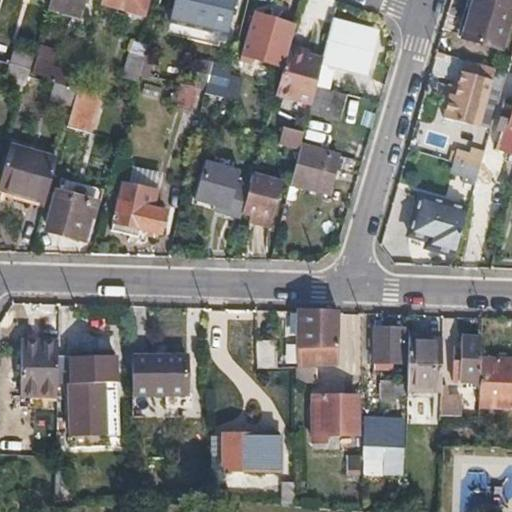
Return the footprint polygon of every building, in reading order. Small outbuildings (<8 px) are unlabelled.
[(51,0),(51,4),(85,14),(89,0),(51,0)] [(148,0),(103,0),(102,3),(145,14),(148,0)] [(178,0),(173,22),(226,36),(234,0),(178,0)] [(511,0),(475,0),(465,37),(503,49),(511,17),(511,0)] [(255,15),(242,56),(283,68),(296,26),(255,15)] [(373,34),(333,23),(324,59),(363,69),(373,34)] [(9,65),(12,66),(30,71),(35,55),(15,48),(9,65)] [(121,78),(141,82),(148,53),(128,49),(121,78)] [(323,60),(290,51),(277,96),(311,106),(317,86),(323,62),(323,60)] [(451,93),(444,117),(479,127),(496,68),(466,59),(456,95),(451,93)] [(195,87),(207,89),(212,64),(198,60),(190,86),(195,87)] [(317,86),(330,89),(337,65),(323,62),(317,86)] [(207,89),(206,94),(224,98),(225,97),(230,74),(231,68),(212,64),(207,89)] [(5,89),(23,94),(28,77),(30,71),(12,66),(5,89)] [(47,82),(54,83),(76,89),(80,75),(50,68),(47,82)] [(230,74),(225,97),(236,100),(242,77),(230,74)] [(51,99),(74,105),(78,89),(76,89),(54,83),(51,99)] [(190,86),(180,84),(175,105),(190,108),(195,87),(190,86)] [(339,117),(346,93),(330,89),(317,86),(311,106),(311,110),(339,117)] [(74,105),(68,125),(91,131),(102,93),(79,87),(78,89),(74,105)] [(505,161),(511,163),(511,122),(511,125),(506,124),(499,148),(508,151),(505,161)] [(300,150),(301,146),(304,133),(284,128),(280,144),(300,150)] [(456,145),(447,174),(488,187),(497,159),(456,145)] [(300,150),(291,184),(328,194),(338,155),(301,146),(300,150)] [(0,187),(0,189),(46,203),(58,160),(12,147),(0,187)] [(225,214),(241,219),(242,215),(253,178),(237,174),(239,169),(207,160),(195,200),(226,210),(225,214)] [(138,162),(131,186),(156,192),(162,168),(138,162)] [(253,178),(242,215),(252,217),(270,222),(282,182),(254,174),(253,178)] [(124,184),(112,231),(138,238),(140,229),(160,234),(165,213),(152,210),(156,192),(131,186),(124,184)] [(56,195),(46,228),(85,238),(90,217),(92,216),(95,205),(56,195)] [(426,197),(421,196),(417,212),(421,213),(426,197)] [(468,209),(426,197),(421,213),(417,212),(410,234),(436,242),(434,249),(455,255),(467,212),(468,209)] [(270,222),(252,217),(250,225),(267,230),(270,222)] [(334,313),(295,312),(294,366),(313,367),(334,367),(334,313)] [(401,330),(372,329),(371,370),(372,370),(390,370),(390,365),(401,365),(401,330)] [(478,357),(478,337),(459,336),(459,355),(452,355),(452,371),(458,371),(458,382),(477,383),(478,357)] [(53,395),(55,340),(19,339),(18,395),(53,395)] [(273,340),(252,339),(252,366),(273,366),(273,340)] [(440,341),(405,340),(404,383),(404,391),(439,391),(440,341)] [(184,356),(130,355),(130,393),(184,394),(184,356)] [(511,358),(478,357),(477,383),(476,405),(511,406),(511,358)] [(313,367),(294,366),(293,381),(314,381),(313,367)] [(115,414),(114,381),(68,382),(69,432),(104,431),(103,414),(115,414)] [(404,383),(381,383),(381,403),(393,403),(393,400),(404,401),(404,391),(404,383)] [(354,436),(354,396),(318,395),(318,412),(310,412),(310,439),(325,439),(325,435),(354,436)] [(450,395),(439,395),(438,416),(458,416),(458,403),(450,403),(450,395)] [(400,420),(363,419),(363,462),(382,462),(382,475),(400,476),(400,420)] [(210,467),(223,467),(223,433),(209,433),(210,467)] [(223,433),(223,467),(277,467),(276,433),(223,433)] [(360,473),(360,454),(348,454),(348,474),(360,473)] [(66,460),(52,460),(51,487),(66,487),(66,460)] [(281,485),(280,505),(291,506),(291,485),(281,485)]
